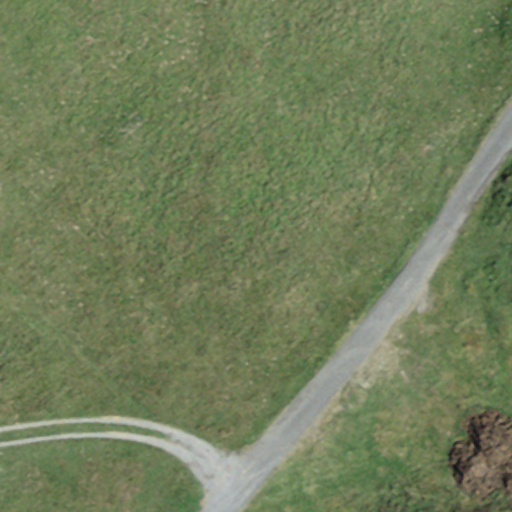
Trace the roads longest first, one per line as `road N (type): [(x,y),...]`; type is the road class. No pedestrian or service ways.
road 1 (unclassified): [(511,130),(437,250),(222,511)]
road 2 (track): [(0,438),(91,427),(139,431),(190,447),(244,487)]
